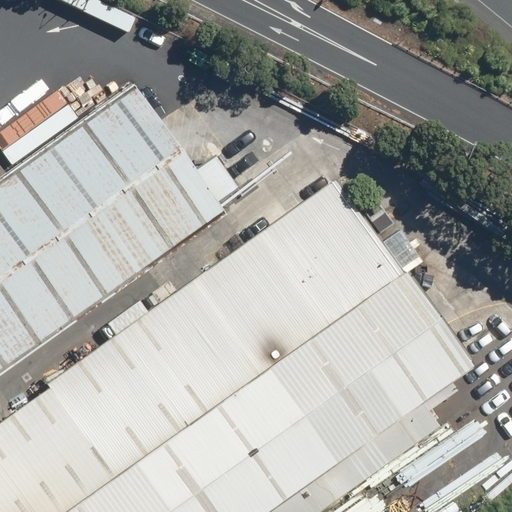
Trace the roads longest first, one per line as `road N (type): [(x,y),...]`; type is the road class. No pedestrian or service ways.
road 1 (unknown): [(511,267),(316,133),(136,48),(0,31)]
road 2 (motorway): [(484,112),(229,0)]
road 3 (motorway): [(484,112),(302,0)]
